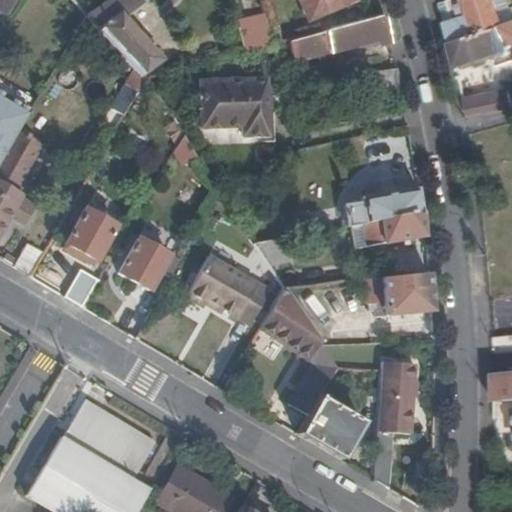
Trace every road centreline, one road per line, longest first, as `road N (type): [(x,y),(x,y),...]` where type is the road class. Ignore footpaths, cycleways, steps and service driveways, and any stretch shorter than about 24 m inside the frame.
road 1 (residential): [(0,296),(367,511)]
road 2 (unclassified): [(437,133),(464,339)]
road 3 (unclassified): [(464,339),(460,511)]
road 4 (unclassified): [(406,0),(437,133)]
